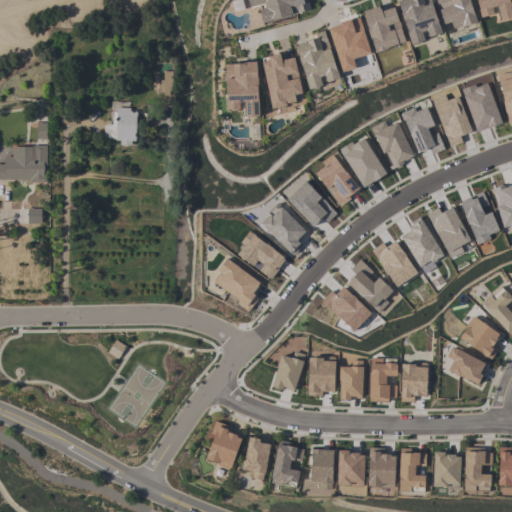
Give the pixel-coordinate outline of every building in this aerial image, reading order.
[(260,21),(308,11),(306,1),(300,2),(299,0),(246,0),(248,8),(257,6),(260,21)] [(396,0),(408,44),(425,40),(424,37),(439,33),(429,0),(396,0)] [(434,0),(441,24),(449,21),(451,28),(474,22),(468,0),(434,0)] [(474,0),(478,17),(495,14),(496,21),(511,18),(507,0),(474,0)] [(403,43),(393,6),(378,10),(377,6),(361,10),(372,51),(403,43)] [(368,53),(358,17),(326,26),(340,72),(354,68),(351,58),(368,53)] [(294,44),(306,89),(323,85),(322,83),(337,78),(323,30),(314,32),(315,38),(294,44)] [(269,106),(300,100),(292,57),(279,59),(278,54),(260,57),(269,106)] [(223,63),(224,109),(241,109),(241,116),(257,116),(255,61),(223,63)] [(159,93),(170,94),(170,71),(159,71),(159,93)] [(511,116),(511,77),(510,71),(496,74),(505,118),(511,116)] [(474,131),(499,123),(486,84),(474,88),(472,84),(460,88),(474,131)] [(432,104),(447,146),(459,141),(457,136),(469,131),(456,95),(432,104)] [(415,152),(430,147),(431,151),(440,148),(425,106),(413,111),(412,107),(400,112),(415,152)] [(137,123),(135,123),(135,141),(131,141),(130,145),(119,145),(119,140),(115,140),(115,139),(103,138),(103,124),(112,124),(112,112),(116,112),(116,108),(130,108),(130,111),(136,111),(136,113),(137,113),(137,123)] [(389,168),(411,157),(395,121),(372,132),(389,168)] [(36,122),(46,123),(46,138),(36,138),(36,122)] [(361,187),(384,174),(362,139),(352,144),(350,141),(337,148),(361,187)] [(45,182),(29,182),(29,180),(0,180),(0,164),(4,164),(4,157),(11,157),(11,147),(30,147),(30,144),(46,145),(45,182)] [(327,191),(337,205),(357,191),(331,153),(319,162),(322,166),(313,172),(327,192),(327,191)] [(284,198),(311,226),(320,217),(325,222),(334,212),(303,180),(284,198)] [(500,226),(511,223),(511,183),(491,188),(500,226)] [(474,243),(489,238),(487,234),(496,230),(488,208),(487,208),(480,191),(458,200),(474,243)] [(259,225),(291,254),(299,245),(295,241),(304,231),(277,206),(259,225)] [(446,258),(461,252),(458,245),(466,241),(451,206),(438,212),(436,207),(425,212),(446,258)] [(40,209),(40,223),(27,223),(27,209),(40,209)] [(441,254),(419,219),(407,227),(409,231),(399,237),(419,268),(441,254)] [(269,279),(284,256),(247,232),(233,254),(255,268),(254,269),(269,279)] [(415,273),(393,240),(384,246),(381,242),(369,249),(394,287),(415,273)] [(211,283),(245,307),(261,283),(224,258),(215,271),(218,273),(211,283)] [(345,282),(378,314),(388,303),(383,298),(390,290),(373,274),(374,274),(358,259),(348,269),(353,273),(345,282)] [(352,331),(369,312),(341,286),(334,294),(329,289),(319,300),(352,331)] [(480,305),(507,334),(511,329),(511,299),(499,286),(480,305)] [(457,337),(488,359),(496,348),(491,344),(498,335),(472,316),(457,337)] [(476,385),(486,364),(449,346),(445,356),(451,359),(445,370),(476,385)] [(269,385),(291,392),(303,354),(292,350),(290,357),(279,354),(269,385)] [(367,400),(394,400),(394,385),(384,384),(384,375),(394,375),(395,363),(379,362),(379,358),(368,357),(367,400)] [(332,392),(333,359),(306,358),(305,395),(320,396),(320,391),(332,392)] [(337,366),(337,399),(361,398),(361,359),(348,359),(349,366),(337,366)] [(424,396),(425,363),(399,362),(398,401),(412,402),(412,396),(424,396)] [(231,463),(232,463),(230,467),(229,467),(228,468),(217,464),(218,462),(204,457),(213,434),(210,433),(215,421),(232,427),(231,432),(242,436),(240,440),(239,440),(231,463)] [(262,480),(251,477),(252,470),(251,470),(251,469),(240,467),(243,455),(244,455),(247,436),(258,438),(258,440),(269,442),(269,443),(262,480)] [(276,443),(278,443),(278,440),(287,442),(287,444),(295,446),(295,448),(303,449),(301,461),(292,460),(292,459),(290,458),(288,468),(298,470),(296,481),(295,487),(280,484),(270,482),(271,476),(270,476),(276,443)] [(366,485),(392,486),(393,453),(381,453),(381,447),(367,447),(366,485)] [(490,452),(481,452),(481,447),(462,447),(461,490),(487,490),(488,465),(489,465),(490,452)] [(511,447),(497,447),(496,486),(511,486),(511,454),(511,447)] [(307,450),(322,451),(321,488),(306,487),(307,450)] [(335,484),(362,485),(362,451),(336,450),(335,484)] [(396,491),(407,491),(407,486),(422,487),(423,475),(413,475),(413,465),(423,466),(424,451),(398,450),(396,491)] [(431,486),(457,486),(458,453),(431,453),(431,486)]
